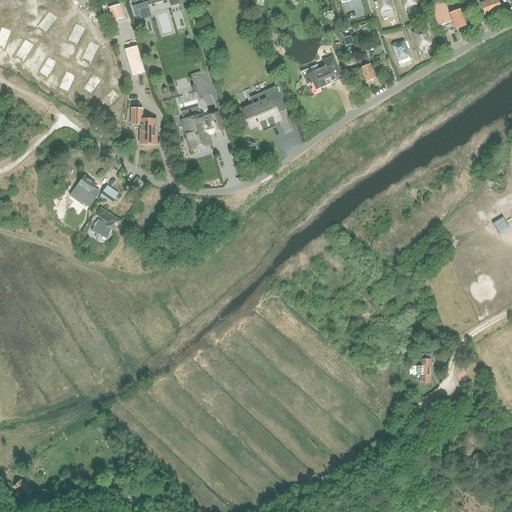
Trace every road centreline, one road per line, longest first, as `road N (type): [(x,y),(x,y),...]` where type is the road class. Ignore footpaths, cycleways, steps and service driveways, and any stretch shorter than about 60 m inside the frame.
road 1 (unclassified): [(511,22),(226,190),(178,191),(153,182),(64,121)]
road 2 (track): [(272,511),(351,476),(442,389)]
